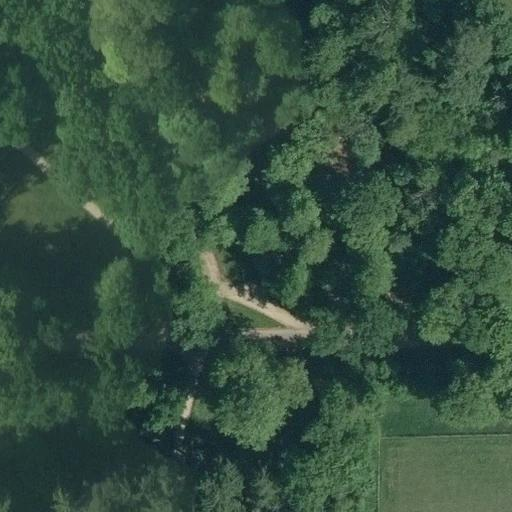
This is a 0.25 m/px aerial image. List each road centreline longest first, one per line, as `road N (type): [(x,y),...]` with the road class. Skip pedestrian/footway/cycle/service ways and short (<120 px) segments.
road 1 (track): [(313,337),(133,242),(0,124)]
road 2 (track): [(214,286),(92,0)]
road 3 (track): [(177,511),(175,457),(199,341)]
